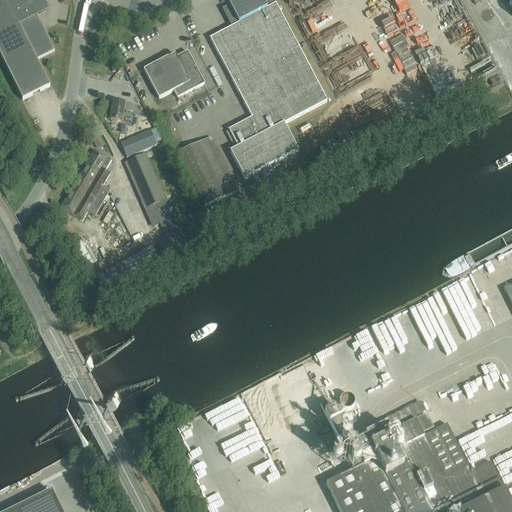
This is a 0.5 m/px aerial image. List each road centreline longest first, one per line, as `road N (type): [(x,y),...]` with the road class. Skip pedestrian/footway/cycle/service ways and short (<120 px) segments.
road 1 (secondary): [(144,511),(0,235)]
road 2 (unclassified): [(0,240),(52,162),(80,24),(93,0)]
